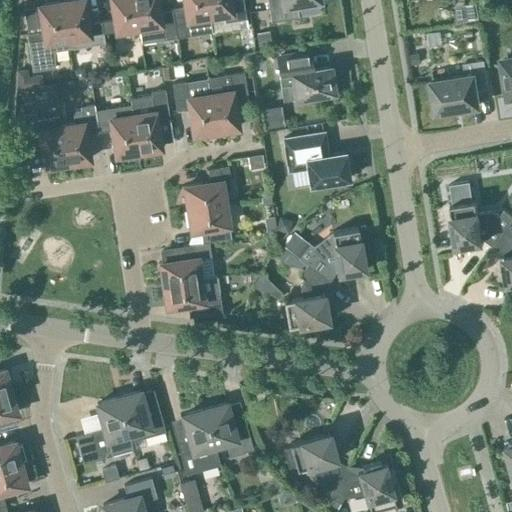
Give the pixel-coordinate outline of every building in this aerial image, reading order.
[(84,0),(67,0),(61,1),(67,39),(69,50),(105,44),(103,33),(101,21),(88,23),(84,0)] [(111,0),(114,19),(101,21),(103,33),(138,28),(133,0),(111,0)] [(174,22),(172,9),(159,12),(157,0),(133,0),(138,28),(153,25),(156,41),(177,38),(174,22)] [(184,0),(185,7),(172,9),(174,22),(177,38),(198,34),(196,18),(210,16),(207,0),(184,0)] [(207,0),(210,16),(223,13),(224,22),(246,18),(243,0),(207,0)] [(320,0),(268,0),(271,20),(298,16),(296,4),(320,0)] [(43,30),(26,33),(32,71),(55,67),(55,51),(69,50),(67,39),(61,1),(39,5),(43,30)] [(313,68),(311,52),(276,58),(283,101),(335,92),(331,65),(313,68)] [(511,61),(502,63),(507,97),(511,95),(511,57),(511,58),(511,61)] [(465,75),(430,80),(435,112),(479,105),(476,89),(488,87),(484,60),(463,63),(465,75)] [(207,78),(210,93),(216,130),(238,127),(234,102),(248,99),(244,71),(207,77),(207,78)] [(185,81),(171,83),(176,111),(189,109),(193,134),(216,130),(210,93),(187,97),(185,81)] [(150,94),(130,98),(131,103),(132,114),(138,151),(161,147),(156,122),(169,120),(167,108),(164,89),(150,91),(150,94)] [(131,103),(95,109),(96,119),(98,131),(112,129),(116,154),(138,151),(132,114),(131,103)] [(75,123),(61,125),(67,162),(89,159),(85,133),(98,131),(96,119),(94,104),(80,106),(81,109),(75,110),(73,113),(75,123)] [(268,130),(286,125),(282,109),(263,113),(268,130)] [(37,112),(23,115),(28,143),(41,140),(45,166),(67,162),(61,125),(60,116),(38,120),(37,112)] [(324,131),(283,138),(288,170),(290,170),(293,186),(310,184),(310,185),(349,178),(347,165),(349,162),(348,157),(345,155),(345,151),(328,154),(324,131)] [(209,181),(184,185),(188,208),(225,202),(223,188),(231,187),(228,165),(207,168),(209,181)] [(499,216),(492,210),(477,213),(475,200),(472,200),(471,192),(452,196),(453,203),(450,204),(456,242),(453,243),(453,244),(459,243),(460,246),(479,243),(479,240),(484,239),(494,246),(510,223),(511,221),(511,214),(504,209),(499,216)] [(270,195),(261,196),(262,204),(272,203),(270,195)] [(225,202),(188,208),(191,230),(199,229),(201,242),(218,239),(230,237),(225,202)] [(504,258),(501,259),(504,278),(507,278),(508,283),(509,283),(509,281),(511,280),(511,224),(510,223),(494,246),(503,253),(504,258)] [(361,267),(367,266),(367,265),(364,265),(357,227),(332,231),(334,245),(318,248),(306,264),(329,281),(336,271),(342,270),(342,273),(362,270),(361,267)] [(294,231),(283,246),(299,258),(310,242),(294,231)] [(208,242),(195,243),(183,245),(185,258),(160,262),(163,284),(200,278),(213,276),(208,242)] [(283,299),(288,325),(326,319),(326,321),(328,321),(327,315),(330,315),(327,295),(323,296),(323,290),(329,281),(306,264),(299,275),(304,279),(300,285),(302,296),(283,299)] [(200,278),(163,284),(167,307),(192,303),(194,316),(222,312),(217,276),(213,276),(200,278)] [(0,393),(10,390),(4,369),(0,369),(0,393)] [(10,390),(0,393),(0,416),(16,412),(10,390)] [(140,390),(118,397),(128,433),(130,440),(165,431),(160,412),(147,415),(140,390)] [(128,433),(118,397),(96,403),(103,427),(91,431),(98,458),(133,448),(130,440),(128,433)] [(204,408),(215,445),(227,441),(230,455),(253,449),(246,423),(233,427),(226,402),(204,408)] [(215,445),(204,408),(183,415),(190,439),(177,443),(183,463),(186,474),(220,465),(215,445)] [(315,479),(332,489),(333,489),(346,465),(336,459),(335,454),(338,453),(332,434),(329,435),(328,429),(327,430),(327,432),(290,443),(291,446),(283,448),(288,467),(296,465),(297,468),(311,464),(315,479)] [(0,467),(13,464),(20,462),(19,460),(25,458),(21,444),(15,445),(14,441),(0,444),(0,467)] [(330,497),(340,502),(343,497),(366,494),(370,509),(395,502),(384,464),(387,463),(387,462),(381,464),(380,461),(361,466),(362,469),(356,471),(346,465),(333,489),(332,489),(328,496),(330,497)] [(0,467),(0,505),(5,504),(2,491),(26,484),(20,462),(13,464),(0,467)] [(127,497),(102,504),(104,511),(143,511),(141,503),(157,499),(151,477),(123,484),(127,497)] [(194,478),(179,482),(184,501),(187,511),(201,511),(203,511),(199,497),(194,478)] [(330,497),(325,505),(335,511),(340,502),(330,497)]
